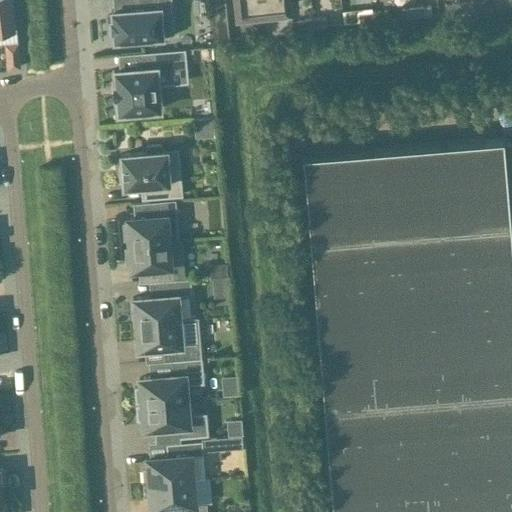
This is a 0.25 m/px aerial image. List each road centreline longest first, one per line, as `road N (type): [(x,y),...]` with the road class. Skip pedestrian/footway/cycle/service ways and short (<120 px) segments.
road 1 (residential): [(108,511),(74,81)]
road 2 (residential): [(1,97),(40,511)]
